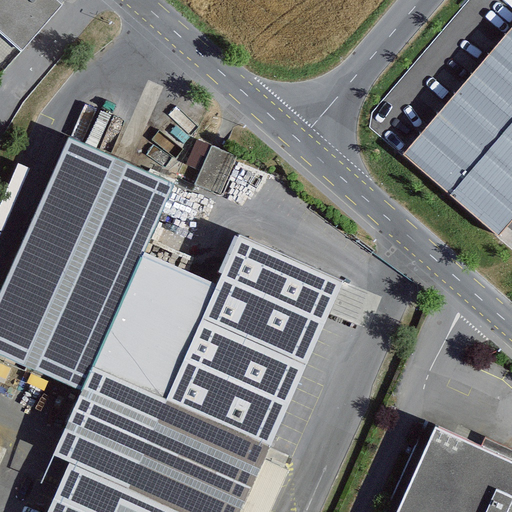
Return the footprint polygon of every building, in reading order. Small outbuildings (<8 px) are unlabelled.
[(0,0),(0,75),(63,4),(57,0),(0,0)] [(511,29),(404,156),(498,236),(511,220),(511,29)] [(0,272),(0,352),(69,385),(71,386),(44,448),(60,460),(36,511),(258,511),(281,465),(255,455),(311,331),(135,247),(163,179),(63,132),(0,272)] [(211,144),(198,183),(221,191),(234,152),(211,144)] [(511,511),(511,464),(434,430),(398,511),(511,511)]
